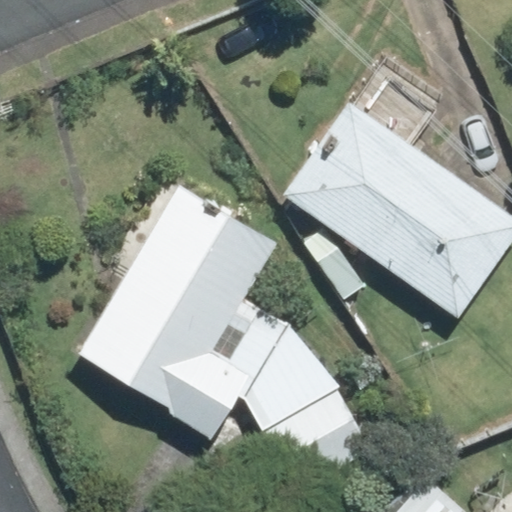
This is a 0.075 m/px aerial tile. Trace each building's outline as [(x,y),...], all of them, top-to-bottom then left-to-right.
[(334,99),(268,192),(443,316),(509,223),(334,99)] [(262,239),(165,182),(64,351),(154,404),(151,408),(197,435),(223,392),(230,397),(274,323),(228,296),(262,239)] [(362,448),(326,384),(279,323),(231,401),(251,426),(286,490),(362,448)] [(453,511),(414,475),(371,506),(362,502),(353,511),(453,511)] [(511,511),(511,495),(495,511),(511,511)]
